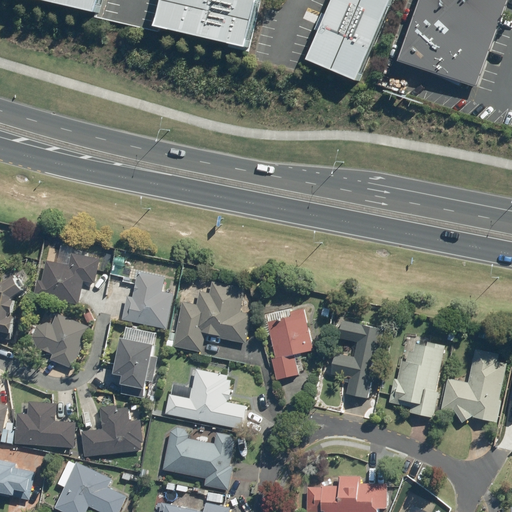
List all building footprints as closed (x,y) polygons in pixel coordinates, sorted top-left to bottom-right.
[(37,0),(95,14),(98,0),(37,0)] [(154,0),(149,24),(242,44),(251,0),(154,0)] [(325,0),(302,57),(353,77),(383,0),(325,0)] [(412,0),(382,86),(406,95),(416,66),(476,87),(507,0),(412,0)] [(80,305),(85,280),(96,282),(101,260),(72,253),(69,265),(47,260),(39,296),(80,305)] [(165,277),(138,271),(127,320),(128,320),(128,321),(166,328),(173,295),(162,292),(165,277)] [(17,301),(7,299),(22,291),(14,276),(2,283),(0,282),(0,337),(10,340),(17,301)] [(199,304),(199,305),(182,301),(173,345),(203,351),(207,334),(247,343),(253,316),(240,314),(244,289),(212,284),(209,306),(199,304)] [(300,375),(296,356),(313,352),(304,310),(260,319),(269,361),(273,360),(277,380),(300,375)] [(91,326),(57,314),(53,326),(42,323),(35,345),(45,349),(44,350),(52,353),(50,360),(73,369),(76,362),(78,362),(91,326)] [(347,395),(369,398),(379,328),(340,323),(338,338),(358,340),(355,357),(334,354),(332,367),(350,370),(347,395)] [(156,346),(121,338),(113,374),(122,376),(119,394),(143,398),(146,381),(148,381),(156,346)] [(435,418),(445,345),(427,343),(426,348),(404,345),(399,379),(394,378),(390,403),(411,406),(410,414),(435,418)] [(507,355),(475,349),(469,383),(446,379),(442,408),(454,410),(462,424),(471,417),(496,421),(507,355)] [(247,407),(227,403),(233,377),(198,370),(192,396),(171,392),(166,414),(242,430),(247,407)] [(18,418),(16,444),(74,448),(76,422),(55,421),(56,403),(30,402),(29,419),(18,418)] [(139,424),(130,425),(127,407),(101,411),(104,429),(81,432),(85,458),(142,450),(139,424)] [(173,433),(164,468),(227,484),(236,448),(173,433)] [(100,511),(119,511),(126,495),(99,484),(103,474),(75,462),(57,508),(67,511),(83,511),(86,506),(100,511)] [(36,472),(0,463),(0,491),(30,498),(36,472)] [(134,472),(121,470),(120,479),(132,481),(134,472)] [(378,511),(379,509),(385,510),(387,486),(362,485),(363,478),(339,477),(338,487),(308,486),(307,511),(308,511),(378,511)] [(177,483),(165,481),(163,490),(176,492),(177,483)] [(224,495),(208,493),(207,501),(223,503),(224,495)] [(228,511),(229,508),(207,503),(205,511),(198,511),(164,505),(162,511),(228,511)]
